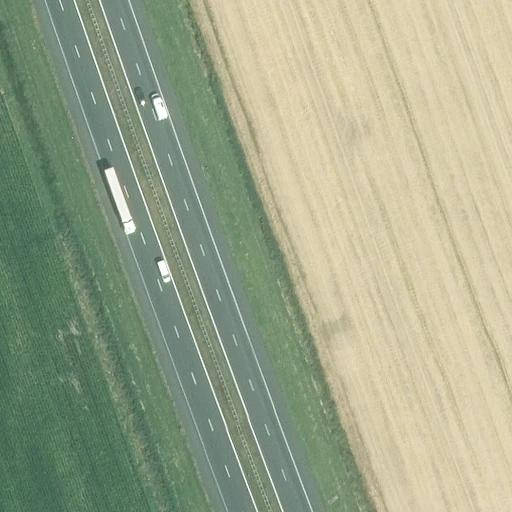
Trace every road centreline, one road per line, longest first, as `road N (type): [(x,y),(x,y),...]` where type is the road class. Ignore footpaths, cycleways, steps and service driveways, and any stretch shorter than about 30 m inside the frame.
road 1 (motorway): [(58,0),(242,511)]
road 2 (motorway): [(297,511),(113,0)]
